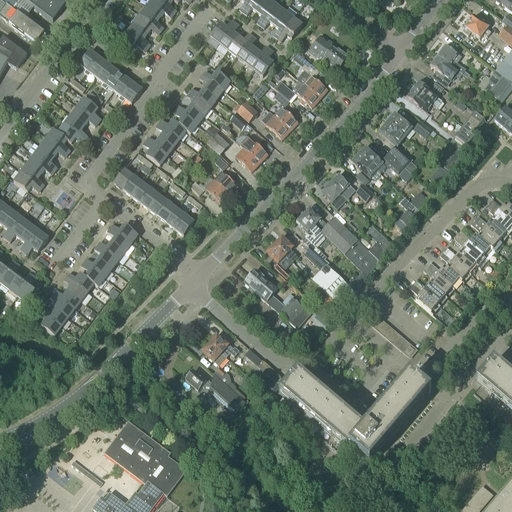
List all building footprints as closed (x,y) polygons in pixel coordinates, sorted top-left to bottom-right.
[(20,0),(33,10),(53,25),(54,24),(54,23),(60,14),(70,0),(20,0)] [(173,4),(168,0),(154,0),(153,2),(174,18),(176,14),(169,8),(173,4)] [(241,0),(240,3),(244,6),(239,13),(243,16),(255,0),(241,0)] [(257,16),(268,2),(265,0),(255,0),(243,16),(247,19),(252,12),(257,16)] [(492,0),(500,6),(498,8),(502,12),(505,9),(509,12),(508,13),(511,15),(511,4),(506,0),(492,0)] [(36,47),(44,36),(0,1),(0,19),(9,26),(9,27),(36,47)] [(147,10),(160,21),(164,16),(171,21),(174,18),(153,2),(147,10)] [(268,2),(257,16),(262,19),(257,26),(260,29),(276,8),(268,2)] [(274,29),(285,15),(276,8),(260,29),(264,32),(269,25),(274,29)] [(157,26),(160,21),(147,10),(140,19),(160,35),(163,31),(157,26)] [(285,15),(274,29),(279,32),(274,39),(278,42),(293,21),(285,15)] [(511,20),(507,17),(501,24),(507,29),(511,32),(511,20)] [(133,28),(147,38),(151,33),(158,38),(160,35),(140,19),(133,28)] [(491,35),(487,32),(489,30),(474,19),(466,30),(463,34),(468,39),(471,35),(480,41),(483,37),(487,40),(491,35)] [(293,21),(278,42),(281,45),(286,38),(292,42),(302,28),(293,21)] [(219,47),(235,26),(231,23),(226,30),(221,27),(210,40),(219,47)] [(228,54),(239,40),(234,36),(239,29),(235,26),(219,47),(228,54)] [(143,43),(147,38),(133,28),(127,36),(147,52),(150,48),(143,43)] [(511,57),(498,76),(511,86),(511,32),(507,29),(499,39),(511,49),(511,57)] [(145,56),(147,52),(127,36),(120,45),(134,56),(138,50),(145,56)] [(239,40),(228,54),(237,60),(253,39),(249,37),(244,44),(239,40)] [(337,74),(348,60),(333,49),(334,48),(321,38),(308,55),(321,64),(322,63),(337,74)] [(245,67),(256,53),(251,49),(257,42),(253,39),(237,60),(245,67)] [(1,45),(0,44),(0,80),(8,67),(17,72),(27,59),(3,40),(1,45)] [(256,53),(245,67),(254,73),(270,52),(266,49),(261,56),(256,53)] [(445,49),(438,58),(450,67),(457,72),(463,76),(468,80),(470,78),(465,74),(466,72),(453,63),(458,58),(445,49)] [(270,52),(254,73),(263,80),(273,66),(268,62),(274,55),(270,52)] [(86,77),(99,60),(90,54),(80,68),(86,73),(84,75),(86,77)] [(430,68),(436,73),(431,80),(446,91),(455,79),(459,82),(462,77),(468,80),(463,76),(457,72),(450,67),(438,58),(430,68)] [(97,81),(107,67),(99,60),(86,77),(89,78),(91,76),(97,81)] [(296,83),(303,88),(320,102),(327,93),(313,81),(319,74),(307,64),(301,71),(304,74),(296,83)] [(107,67),(97,81),(103,86),(101,88),(103,90),(116,73),(107,67)] [(114,94),(124,80),(116,73),(103,90),(106,91),(108,89),(114,94)] [(498,76),(495,74),(489,81),(488,86),(484,92),(490,97),(502,105),(511,92),(511,86),(498,76)] [(202,79),(223,95),(230,86),(216,75),(212,80),(205,75),(202,79)] [(203,93),(217,103),(223,95),(202,79),(199,82),(207,88),(203,93)] [(124,80),(114,94),(120,99),(118,101),(121,103),(133,87),(124,80)] [(76,90),(79,86),(73,82),(70,85),(76,90)] [(289,105),(295,97),(280,84),(274,91),(277,94),(288,104),(289,105)] [(425,102),(432,107),(437,111),(442,104),(438,100),(418,85),(413,92),(425,102)] [(79,86),(76,90),(83,95),(86,91),(79,86)] [(133,87),(121,103),(123,104),(125,102),(132,107),(142,93),(133,87)] [(264,96),(268,91),(263,87),(259,91),(264,96)] [(312,111),(320,102),(303,88),(295,97),(301,102),(299,104),(303,108),(306,106),(312,111)] [(217,103),(203,93),(199,97),(192,92),(189,96),(210,112),(217,103)] [(407,100),(426,115),(432,107),(425,102),(413,92),(407,100)] [(93,103),(96,99),(90,94),(87,98),(93,103)] [(284,109),(288,104),(277,94),(273,99),(284,109)] [(190,110),(204,120),(210,112),(189,96),(186,99),(193,105),(190,110)] [(96,99),(93,103),(100,108),(103,104),(96,99)] [(77,110),(98,126),(100,122),(94,117),(98,112),(84,102),(77,110)] [(249,126),(257,117),(246,106),(237,115),(249,126)] [(111,116),(114,112),(107,107),(104,111),(111,116)] [(204,120),(190,110),(186,114),(179,109),(176,113),(197,129),(204,120)] [(95,130),(98,126),(77,110),(71,119),(84,129),(88,125),(95,130)] [(504,132),(511,121),(511,115),(506,110),(494,124),(504,132)] [(282,111),(274,119),(290,135),(298,126),(282,111)] [(114,112),(111,116),(117,121),(120,117),(114,112)] [(177,127),(186,134),(190,138),(197,129),(176,113),(174,117),(180,122),(177,127)] [(473,114),(461,130),(473,139),(475,140),(481,133),(484,129),(485,127),(483,126),(485,123),(473,114)] [(261,124),(263,126),(282,143),(290,135),(274,119),(270,115),(261,124)] [(388,121),(386,125),(387,126),(405,140),(412,131),(404,124),(395,116),(391,121),(388,121)] [(246,137),(252,132),(236,117),(231,123),(246,137)] [(64,127),(85,143),(87,139),(81,134),(84,129),(71,119),(64,127)] [(186,134),(177,127),(172,123),(168,128),(162,123),(159,127),(180,143),(186,134)] [(420,123),(413,132),(425,142),(429,137),(433,133),(420,123)] [(383,130),(379,135),(390,144),(397,149),(405,140),(387,126),(386,125),(383,128),(383,130)] [(82,147),(85,143),(64,127),(58,136),(67,144),(71,147),(75,142),(82,147)] [(173,151),(180,143),(159,127),(156,131),(163,136),(159,141),(173,151)] [(205,135),(212,140),(216,136),(219,132),(211,127),(205,135)] [(459,133),(454,139),(468,149),(475,140),(473,139),(461,130),(457,127),(455,130),(459,133)] [(67,144),(58,136),(54,133),(47,142),(68,158),(70,154),(63,149),(67,144)] [(260,167),(268,158),(248,139),(240,148),(244,152),(260,167)] [(146,144),(166,160),(173,151),(159,141),(155,146),(149,140),(146,144)] [(64,162),(68,158),(47,142),(40,151),(54,161),(57,156),(64,162)] [(160,169),(166,160),(146,144),(143,148),(150,153),(146,159),(160,169)] [(360,156),(359,157),(377,173),(380,177),(380,176),(383,173),(387,170),(389,172),(390,171),(399,178),(406,185),(413,178),(412,177),(403,169),(388,156),(381,164),(366,150),(365,151),(362,151),(360,153),(360,156)] [(394,150),(388,156),(403,169),(412,177),(416,172),(416,169),(409,163),(410,161),(402,154),(400,156),(394,150)] [(50,166),(54,161),(40,151),(33,159),(54,175),(57,171),(50,166)] [(456,151),(443,169),(449,174),(463,156),(456,151)] [(244,152),(235,160),(251,176),(260,167),(244,152)] [(143,166),(146,162),(139,157),(137,161),(143,166)] [(354,163),(353,164),(365,175),(370,180),(373,183),(373,184),(374,183),(376,183),(381,178),(380,177),(377,173),(359,157),(356,158),(354,160),(354,163)] [(51,179),(54,175),(33,159),(27,168),(41,178),(44,174),(51,179)] [(223,174),(228,168),(220,161),(215,166),(223,174)] [(146,162),(143,166),(150,171),(153,167),(146,162)] [(37,183),(41,178),(27,168),(20,176),(41,192),(44,188),(37,183)] [(160,179),(163,175),(157,170),(154,174),(160,179)] [(123,193),(135,177),(133,175),(131,177),(125,172),(114,187),(123,193)] [(163,175),(160,179),(167,184),(170,180),(163,175)] [(214,183),(230,199),(238,190),(222,175),(214,183)] [(359,175),(355,179),(363,187),(364,188),(368,183),(359,175)] [(38,195),(41,192),(20,176),(14,185),(28,195),(31,190),(38,195)] [(135,177),(123,193),(131,200),(142,185),(136,180),(137,178),(135,177)] [(332,182),(329,185),(346,202),(355,193),(340,179),(339,178),(335,182),(332,182)] [(203,188),(202,189),(205,192),(211,198),(210,199),(213,202),(215,201),(221,208),(230,199),(214,183),(210,180),(205,186),(203,188)] [(140,206),(153,190),(151,188),(149,191),(142,185),(131,200),(140,206)] [(195,185),(190,190),(199,199),(204,194),(198,188),(195,185)] [(326,191),(322,195),(333,206),(333,205),(338,210),(346,202),(329,185),(326,188),(326,191)] [(176,194),(179,191),(172,186),(169,189),(176,194)] [(366,205),(374,197),(364,188),(363,187),(355,195),(366,205)] [(153,190),(140,206),(149,213),(159,199),(153,194),(155,191),(153,190)] [(179,191),(176,194),(182,199),(185,196),(179,191)] [(157,219),(170,203),(168,201),(166,204),(159,199),(149,213),(157,219)] [(193,207),(196,204),(189,199),(186,202),(193,207)] [(492,202),(488,206),(511,226),(511,211),(504,205),(506,207),(502,211),(492,202)] [(170,203),(157,219),(166,226),(177,212),(170,207),(172,204),(170,203)] [(196,204),(193,207),(200,212),(202,209),(196,204)] [(511,226),(488,206),(484,211),(486,212),(495,220),(491,224),(507,237),(510,239),(511,236),(511,226)] [(5,208),(0,215),(0,226),(3,229),(14,215),(5,208)] [(304,217),(303,218),(320,234),(325,239),(336,250),(366,279),(367,281),(373,274),(375,271),(379,265),(368,254),(357,243),(352,239),(346,232),(340,226),(334,221),(330,225),(325,230),(322,228),(325,225),(324,225),(321,222),(318,219),(310,211),(309,212),(306,212),(304,214),(304,217)] [(175,232),(187,216),(185,214),(183,217),(177,212),(166,226),(175,232)] [(398,222),(406,228),(414,219),(407,212),(398,222)] [(7,242),(23,221),(14,215),(3,229),(8,233),(3,239),(7,242)] [(187,216),(175,232),(183,239),(194,225),(187,220),(189,217),(187,216)] [(297,224),(296,225),(308,236),(301,243),(305,247),(308,250),(310,252),(311,253),(315,249),(325,239),(320,234),(303,218),(302,218),(300,218),(297,221),(297,224)] [(507,237),(491,224),(488,228),(477,219),(474,223),(500,245),(507,237)] [(21,242),(31,228),(23,221),(7,242),(11,245),(16,239),(21,242)] [(475,238),(494,255),(496,256),(503,247),(500,245),(474,223),(470,227),(481,236),(478,240),(475,238)] [(24,255),(40,235),(31,228),(21,242),(26,246),(20,253),(24,255)] [(110,232),(131,247),(138,238),(124,228),(120,233),(113,228),(113,229),(110,232)] [(381,248),(387,242),(375,231),(369,238),(377,245),(381,248)] [(111,245),(125,256),(131,247),(110,232),(107,236),(114,241),(111,245)] [(461,234),(457,238),(487,263),(494,255),(475,238),(471,242),(461,234)] [(40,235),(24,255),(28,258),(33,251),(38,255),(49,241),(40,235)] [(487,263),(457,238),(454,242),(464,251),(461,255),(477,269),(480,271),(487,263)] [(276,243),(273,246),(286,258),(292,264),(297,259),(291,253),(295,249),(289,243),(288,244),(282,239),(279,243),(276,243)] [(377,245),(368,254),(379,265),(385,258),(393,248),(387,242),(381,248),(377,245)] [(125,256),(111,245),(107,250),(100,245),(97,249),(118,264),(125,256)] [(270,252),(267,255),(278,266),(274,271),(280,277),(292,264),(286,258),(273,246),(270,249),(270,252)] [(98,263),(112,273),(118,264),(97,249),(94,253),(101,258),(98,263)] [(315,249),(311,253),(322,264),(326,260),(315,249)] [(308,250),(303,256),(317,270),(320,273),(311,282),(312,284),(326,297),(334,305),(336,307),(342,313),(343,313),(345,311),(355,296),(354,295),(346,287),(322,264),(311,253),(310,252),(308,250)] [(447,250),(443,254),(469,276),(470,277),(477,269),(461,255),(457,259),(447,250)] [(462,285),(469,276),(443,254),(439,259),(450,267),(446,272),(444,270),(461,285),(464,287),(462,285)] [(112,273),(98,263),(94,267),(87,262),(84,266),(105,281),(112,273)] [(2,266),(0,268),(0,286),(16,266),(12,263),(7,269),(2,266)] [(461,285),(444,270),(441,274),(430,265),(426,270),(444,285),(452,292),(459,284),(463,287),(464,287),(461,285)] [(16,266),(0,286),(9,293),(20,279),(15,275),(20,269),(16,266)] [(98,291),(105,281),(84,266),(81,270),(88,275),(85,280),(94,288),(98,291)] [(445,300),(452,292),(444,285),(426,270),(423,274),(434,282),(430,287),(445,300)] [(251,278),(250,279),(256,285),(271,298),(275,294),(277,291),(276,290),(270,285),(265,280),(256,273),(255,274),(252,274),(251,276),(251,278)] [(20,279),(9,293),(17,300),(33,279),(29,276),(24,282),(20,279)] [(67,280),(87,296),(94,288),(85,280),(80,276),(76,282),(70,276),(67,280)] [(33,279),(17,300),(26,307),(38,292),(32,288),(37,282),(33,279)] [(245,284),(244,286),(259,299),(260,300),(265,304),(270,308),(279,316),(284,310),(281,306),(275,302),(271,298),(256,285),(250,279),(249,280),(247,280),(245,282),(245,284)] [(85,308),(92,300),(87,296),(67,280),(64,284),(71,289),(67,294),(81,304),(85,308)] [(352,280),(346,287),(355,296),(361,288),(352,280)] [(445,300),(430,287),(426,291),(416,282),(412,286),(438,308),(445,300)] [(491,289),(497,294),(501,289),(495,284),(491,289)] [(412,286),(409,290),(413,294),(419,299),(416,304),(414,302),(413,302),(431,317),(431,316),(438,308),(412,286)] [(502,296),(511,303),(511,302),(511,296),(506,291),(502,296)] [(81,304),(67,294),(63,299),(56,294),(54,298),(74,313),(81,304)] [(498,301),(507,308),(511,303),(502,296),(498,301)] [(326,297),(316,310),(328,320),(333,313),(330,310),(334,305),(326,297)] [(54,311),(68,322),(74,313),(54,298),(51,301),(58,306),(54,311)] [(292,301),(284,310),(279,316),(297,332),(310,317),(292,301)] [(68,322),(54,311),(50,316),(44,311),(41,315),(61,330),(68,322)] [(41,329),(55,339),(61,330),(41,315),(38,318),(44,324),(41,329)] [(370,328),(378,319),(373,315),(366,324),(370,328)] [(378,319),(370,328),(375,331),(382,323),(378,319)] [(379,335),(387,326),(382,323),(375,331),(379,335)] [(387,326),(379,335),(384,339),(391,330),(387,326)] [(388,343),(396,334),(391,330),(384,339),(388,343)] [(285,332),(280,339),(287,345),(292,339),(285,332)] [(396,334),(388,343),(392,347),(400,338),(396,334)] [(213,340),(209,345),(210,346),(222,357),(226,361),(230,356),(235,360),(239,354),(238,353),(235,350),(234,351),(233,352),(217,337),(214,341),(213,340)] [(397,351),(405,342),(400,338),(392,347),(397,351)] [(405,342),(397,351),(402,355),(409,346),(405,342)] [(205,351),(202,354),(206,357),(214,365),(219,369),(226,361),(222,357),(210,346),(209,345),(205,349),(205,351)] [(410,359),(414,353),(410,349),(405,355),(410,359)] [(245,358),(257,369),(263,374),(268,369),(262,364),(256,359),(249,353),(248,354),(245,358)] [(511,511),(511,384),(492,367),(477,384),(481,388),(473,397),(511,429),(511,492),(495,511),(511,511)] [(226,375),(220,370),(217,374),(216,373),(213,377),(217,381),(232,394),(236,389),(231,385),(229,378),(226,375)] [(187,381),(186,382),(190,387),(195,391),(198,393),(202,389),(204,391),(205,389),(210,391),(214,395),(211,399),(217,405),(218,405),(229,415),(224,420),(228,424),(245,406),(232,394),(217,381),(213,386),(209,385),(203,379),(202,381),(195,374),(194,373),(187,381)] [(279,406),(342,459),(348,451),(350,453),(368,468),(428,397),(410,382),(370,429),(367,428),(369,427),(368,426),(367,428),(354,422),(352,423),(351,423),(352,423),(351,425),(295,378),(280,396),(284,400),(279,406)] [(272,400),(278,391),(264,380),(257,388),(272,400)] [(151,511),(163,497),(167,500),(167,499),(181,479),(186,474),(187,473),(182,470),(171,461),(170,461),(169,460),(171,457),(168,455),(164,452),(159,448),(157,446),(157,447),(147,440),(145,438),(145,437),(132,427),(122,440),(119,437),(104,457),(105,457),(106,457),(106,456),(123,469),(144,485),(143,485),(143,486),(146,488),(139,497),(136,495),(128,505),(126,508),(117,501),(108,494),(107,493),(106,494),(107,495),(109,497),(105,502),(104,502),(102,500),(97,506),(92,511),(151,511)] [(84,477),(87,474),(74,463),(71,467),(84,477)] [(469,504),(462,511),(481,511),(493,499),(490,496),(482,489),(469,504)]
